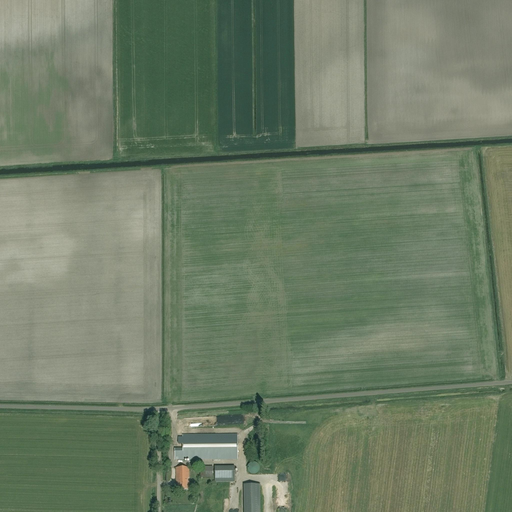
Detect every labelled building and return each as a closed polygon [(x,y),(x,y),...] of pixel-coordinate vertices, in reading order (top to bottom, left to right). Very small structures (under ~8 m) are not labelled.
[(175,450),(175,460),(238,460),(238,435),(183,435),(183,449),(175,450)] [(256,463),(253,462),(252,462),(250,463),(249,464),(248,465),(248,466),(247,468),(247,469),(248,471),(249,472),(250,474),(251,474),(253,475),(254,475),(256,474),(257,473),(258,472),(259,471),(259,470),(260,469),(259,467),(259,466),(259,465),(257,464),(256,463)] [(213,478),(213,467),(200,467),(200,478),(213,478)] [(215,467),(215,483),(235,482),(235,467),(215,467)] [(177,490),(189,490),(189,482),(188,482),(188,479),(189,479),(189,468),(176,468),(176,486),(177,486),(177,490)] [(244,511),(261,511),(261,485),(245,485),(244,511)] [(265,500),(273,500),(273,488),(265,488),(265,500)]
